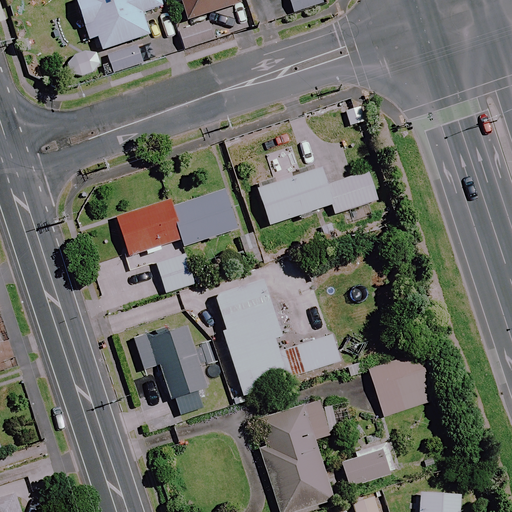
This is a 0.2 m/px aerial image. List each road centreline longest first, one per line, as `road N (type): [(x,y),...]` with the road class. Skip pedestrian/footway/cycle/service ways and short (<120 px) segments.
road 1 (tertiary): [(8,161),(427,22)]
road 2 (tertiary): [(120,511),(8,161)]
road 3 (primary): [(511,285),(427,22)]
